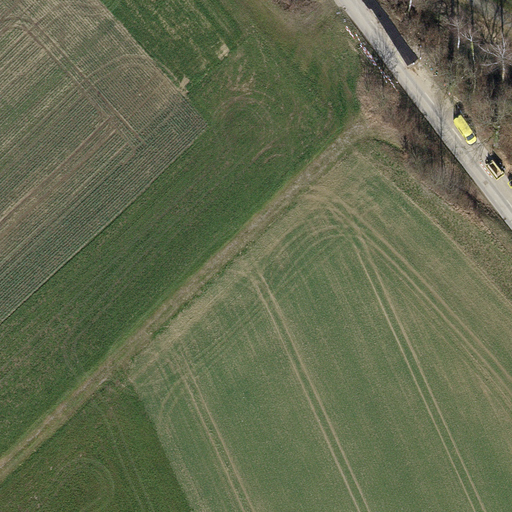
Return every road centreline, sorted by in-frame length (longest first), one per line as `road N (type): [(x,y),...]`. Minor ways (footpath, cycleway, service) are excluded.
road 1 (track): [(504,195),(362,128),(160,300),(0,467)]
road 2 (tertiary): [(511,205),(355,0)]
